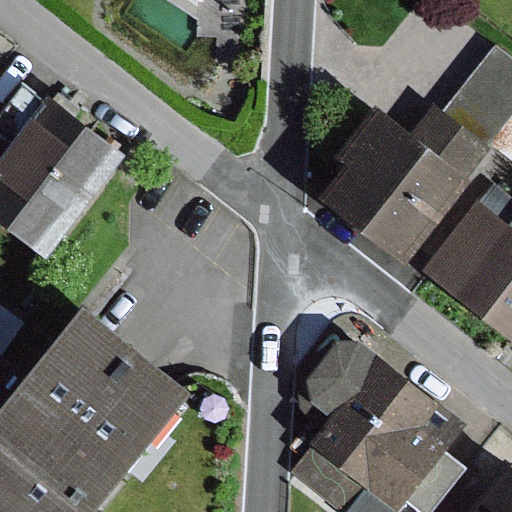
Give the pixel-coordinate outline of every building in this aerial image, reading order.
[(422,141),(467,176),(490,146),(511,118),(511,58),(495,45),(422,141)] [(0,164),(0,217),(54,257),(129,155),(48,96),(44,101),(21,84),(0,111),(0,135),(14,145),(0,164)] [(344,164),(317,200),(407,270),(475,182),(467,176),(422,141),(376,106),(336,158),(344,164)] [(511,118),(490,146),(511,162),(511,118)] [(511,226),(477,200),(422,271),(511,340),(511,226)] [(25,323),(0,306),(0,358),(0,359),(25,323)] [(0,412),(0,511),(96,511),(192,394),(85,308),(0,412)] [(467,425),(359,341),(339,343),(306,381),(307,385),(298,394),(297,407),(319,431),(292,473),(339,511),(397,511),(405,503),(416,511),(434,511),(469,469),(445,452),(467,425)] [(511,511),(511,467),(507,464),(469,511),(511,511)]
